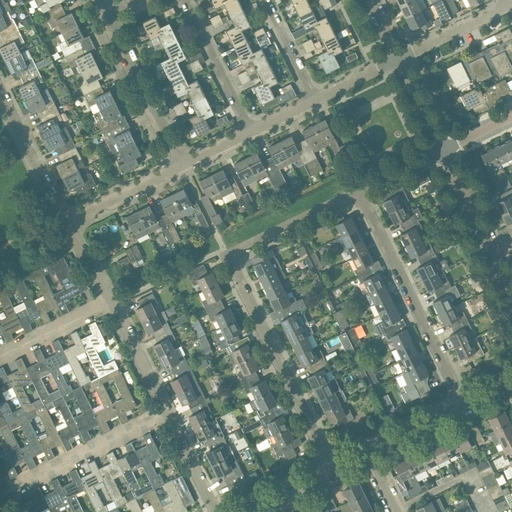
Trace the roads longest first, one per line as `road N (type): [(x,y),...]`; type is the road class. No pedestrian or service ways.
road 1 (residential): [(330,468),(230,259),(359,191)]
road 2 (residential): [(463,403),(359,191)]
road 3 (residential): [(8,486),(169,408)]
road 4 (residential): [(182,165),(110,17)]
road 5 (residential): [(511,293),(443,150)]
road 6 (residential): [(250,131),(183,0)]
road 7 (residential): [(64,221),(0,90)]
road 8 (residential): [(64,221),(182,165)]
road 9 (residential): [(0,357),(111,300)]
road 10 (residential): [(397,59),(508,4)]
road 11 (residential): [(169,408),(111,300)]
road 12 (residential): [(397,511),(473,476),(490,511)]
